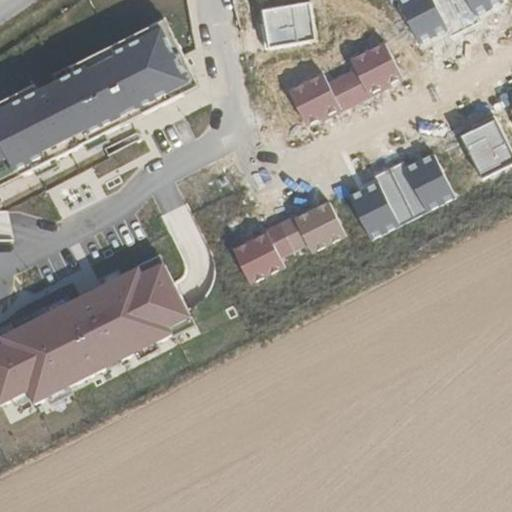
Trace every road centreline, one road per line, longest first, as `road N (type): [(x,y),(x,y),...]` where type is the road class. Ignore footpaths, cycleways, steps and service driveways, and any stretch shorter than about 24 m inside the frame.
road 1 (residential): [(233,135),(306,168),(511,64)]
road 2 (residential): [(233,135),(0,266)]
road 3 (residential): [(208,0),(233,135)]
